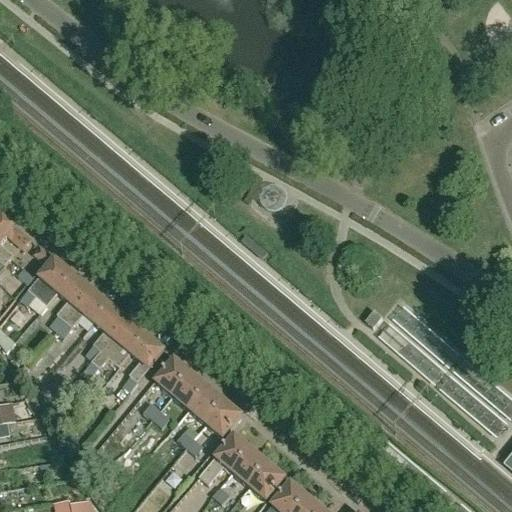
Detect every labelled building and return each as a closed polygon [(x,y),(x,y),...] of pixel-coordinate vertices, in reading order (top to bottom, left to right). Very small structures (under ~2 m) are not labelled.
[(0,250),(12,261),(14,259),(0,247),(0,246),(6,240),(23,255),(32,245),(3,221),(1,223),(0,222),(0,250)] [(263,267),(268,262),(246,243),(241,249),(263,267)] [(0,265),(5,270),(12,261),(0,250),(0,265)] [(50,261),(40,253),(34,261),(43,269),(50,261)] [(58,298),(73,280),(55,265),(29,297),(27,295),(19,304),(27,311),(35,302),(36,303),(37,302),(47,311),(58,298)] [(33,282),(33,281),(23,272),(17,280),(28,288),(33,282)] [(69,308),(59,321),(51,330),(58,336),(65,327),(92,295),(73,280),(58,298),(69,308)] [(110,310),(92,295),(65,327),(58,336),(65,342),(72,332),(83,320),(94,329),(110,310)] [(85,360),(92,366),(91,366),(83,376),(85,378),(128,325),(110,310),(94,329),(105,338),(94,351),(93,349),(85,360)] [(375,315),(365,326),(373,332),(382,322),(375,315)] [(404,315),(394,328),(448,376),(459,363),(404,315)] [(146,340),(128,325),(85,378),(90,382),(98,372),(100,373),(109,363),(119,372),(130,358),(131,359),(146,340)] [(0,347),(6,356),(15,346),(0,332),(0,347)] [(142,368),(131,381),(122,391),(131,397),(164,356),(146,340),(131,359),(142,368)] [(191,378),(174,364),(154,388),(171,402),(191,378)] [(511,406),(467,367),(456,380),(511,428),(511,426),(511,406)] [(67,373),(44,398),(55,408),(78,384),(67,373)] [(209,393),(191,378),(171,402),(189,416),(209,393)] [(226,407),(209,393),(189,416),(206,431),(226,407)] [(153,425),(161,415),(152,407),(144,417),(153,425)] [(226,407),(206,431),(223,445),(243,421),(226,407)] [(2,413),(4,424),(20,423),(19,411),(2,413)] [(171,423),(161,415),(153,425),(163,433),(171,423)] [(187,453),(195,443),(185,435),(177,445),(187,453)] [(234,440),(215,464),(199,482),(209,490),(225,472),(232,478),(252,455),(234,440)] [(204,451),(195,443),(187,453),(196,461),(204,451)] [(9,453),(11,465),(59,459),(57,447),(9,453)] [(153,464),(165,474),(179,458),(167,448),(153,464)] [(399,473),(410,462),(396,448),(385,459),(399,473)] [(232,478),(249,493),(269,469),(252,455),(232,478)] [(269,469),(249,493),(266,507),(286,483),(269,469)] [(272,511),(299,511),(308,502),(291,487),(271,511),(272,511)] [(223,510),(232,500),(222,492),(213,501),(223,510)] [(244,506),(249,511),(259,511),(264,507),(253,496),(244,506)] [(299,511),(319,511),(308,502),(299,511)]
